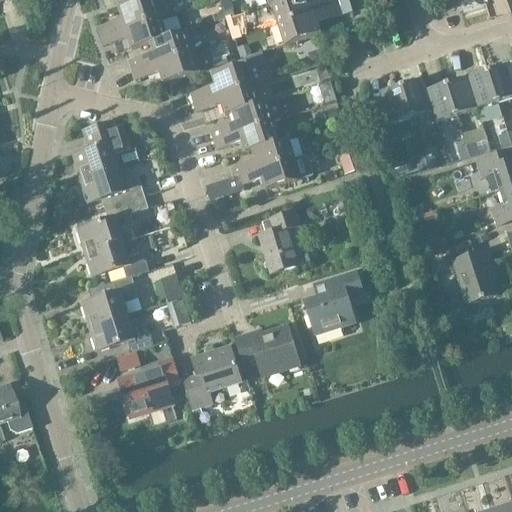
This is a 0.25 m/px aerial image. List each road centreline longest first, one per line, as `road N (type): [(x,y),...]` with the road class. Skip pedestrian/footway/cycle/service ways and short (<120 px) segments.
road 1 (residential): [(171,337),(224,321),(230,310),(176,140),(146,116),(51,95)]
road 2 (tertiary): [(229,511),(511,424)]
road 3 (residential): [(81,511),(17,297)]
road 4 (residential): [(17,297),(14,277),(51,95)]
road 5 (residential): [(429,49),(354,73),(357,0)]
